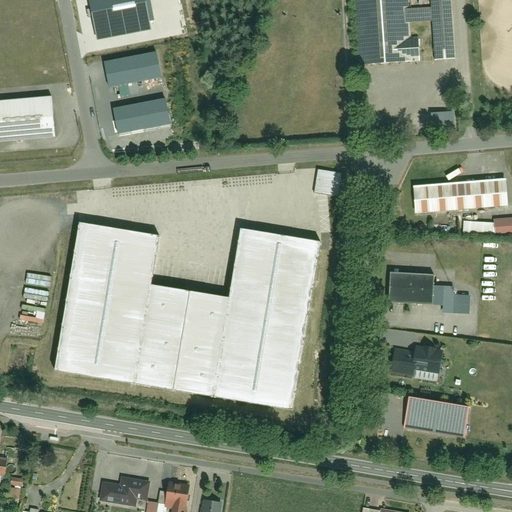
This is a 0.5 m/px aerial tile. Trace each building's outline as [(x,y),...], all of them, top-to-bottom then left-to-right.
[(89,0),(97,39),(152,29),(146,0),(89,0)] [(406,0),(354,0),(359,67),(411,63),(411,62),(426,61),(425,36),(409,37),(409,26),(432,24),(435,61),(457,60),(452,0),(430,0),(431,8),(407,9),(406,0)] [(159,54),(106,64),(111,89),(163,78),(159,54)] [(52,98),(0,102),(0,143),(56,139),(52,98)] [(166,99),(113,109),(118,134),(171,124),(166,99)] [(314,194),(338,197),(341,174),(318,170),(314,194)] [(511,186),(511,180),(413,188),(416,216),(511,205),(511,186)] [(511,221),(496,223),(497,237),(511,235),(511,221)] [(151,286),(159,237),(82,224),(57,367),(291,408),(320,244),(242,231),(230,299),(151,286)] [(440,275),(395,274),(394,304),(439,306),(440,275)] [(417,353),(397,351),(393,373),(414,376),(414,371),(440,374),(444,352),(418,348),(417,353)] [(469,410),(410,400),(405,429),(464,438),(469,410)] [(0,476),(8,477),(12,462),(0,460),(0,476)] [(104,484),(101,500),(135,506),(136,498),(147,500),(149,483),(122,479),(121,486),(104,484)] [(189,511),(192,490),(169,485),(165,509),(175,511),(174,511),(189,511)] [(224,511),(226,505),(206,502),(204,511),(224,511)]
